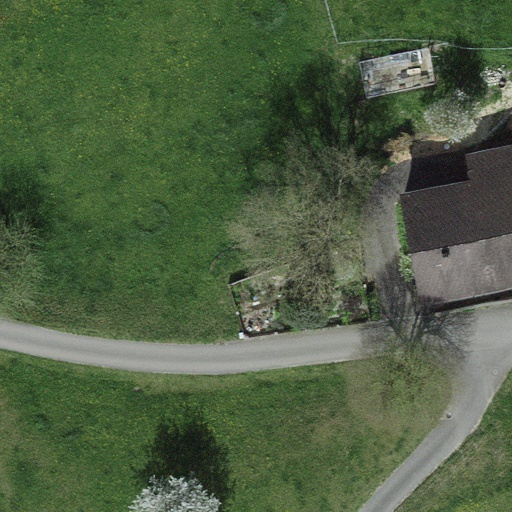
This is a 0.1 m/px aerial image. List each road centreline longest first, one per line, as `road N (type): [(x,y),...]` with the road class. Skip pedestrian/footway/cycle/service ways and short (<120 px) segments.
road 1 (residential): [(0,331),(80,348),(220,361),(511,332)]
road 2 (track): [(487,333),(447,442),(387,511)]
